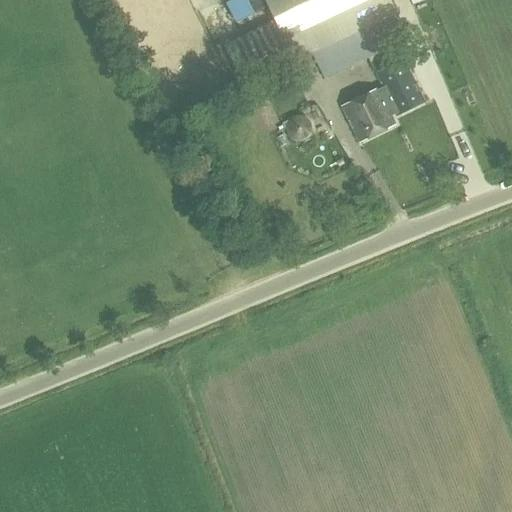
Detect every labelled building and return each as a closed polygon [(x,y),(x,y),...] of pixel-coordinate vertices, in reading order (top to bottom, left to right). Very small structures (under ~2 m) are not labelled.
[(252,13),(245,0),(228,0),(226,1),(235,21),(252,13)] [(348,69),(347,67),(409,38),(391,0),(266,0),(276,20),(242,37),(245,42),(229,50),(245,85),(314,52),(325,79),(348,69)] [(403,58),(375,72),(383,87),(390,83),(394,93),(383,98),(391,116),(396,114),(397,116),(425,102),(403,58)] [(383,87),(341,107),(359,143),(396,124),(391,116),(383,98),(394,93),(390,83),(383,87)] [(251,146),(271,132),(264,123),(244,136),(251,146)]
